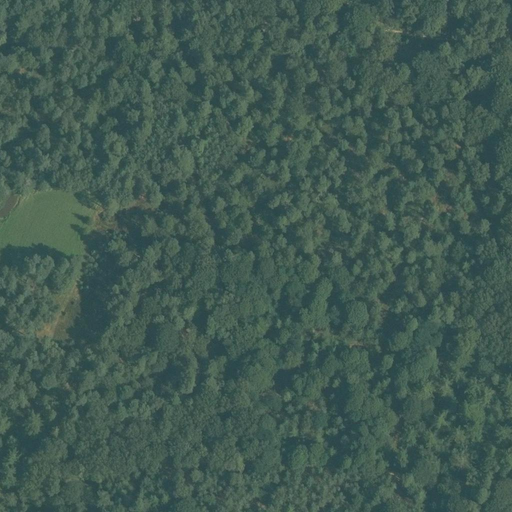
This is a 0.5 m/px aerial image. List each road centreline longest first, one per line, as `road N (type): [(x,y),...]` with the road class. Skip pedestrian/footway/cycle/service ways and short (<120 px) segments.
road 1 (track): [(0,498),(98,474),(270,465),(511,487)]
road 2 (track): [(511,46),(272,24),(218,4)]
road 3 (track): [(20,489),(39,463),(47,429),(79,395),(77,350)]
